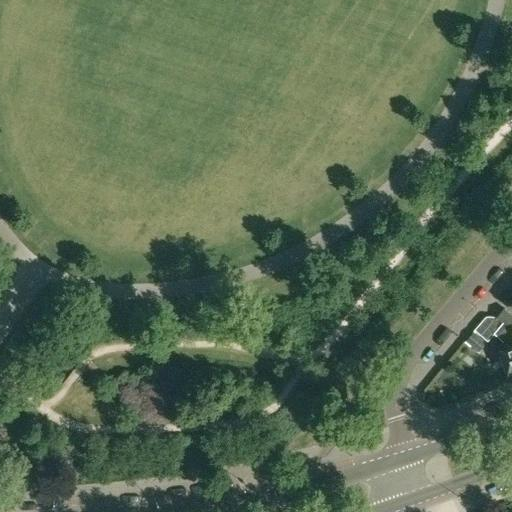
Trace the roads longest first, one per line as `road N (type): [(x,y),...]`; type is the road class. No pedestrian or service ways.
road 1 (unclassified): [(511,241),(413,356),(399,388),(405,459)]
road 2 (primary): [(405,459),(209,511)]
